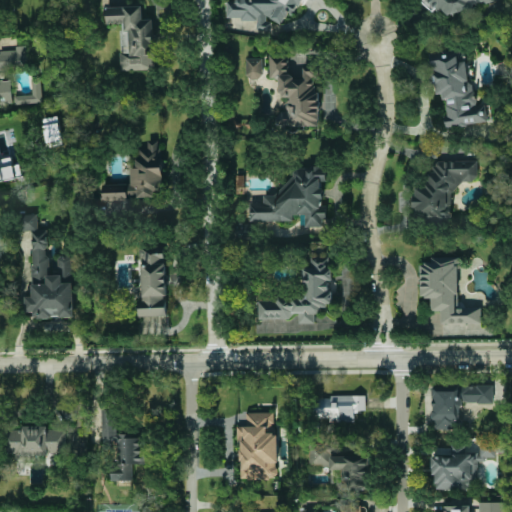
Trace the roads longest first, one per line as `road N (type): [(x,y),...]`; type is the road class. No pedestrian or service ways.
road 1 (tertiary): [(511,356),(0,363)]
road 2 (residential): [(204,361),(218,343),(204,0)]
road 3 (residential): [(391,358),(381,337),(367,219),(385,105),(376,39)]
road 4 (residential): [(402,511),(401,375),(391,358)]
road 5 (residential): [(191,511),(191,376),(204,361)]
